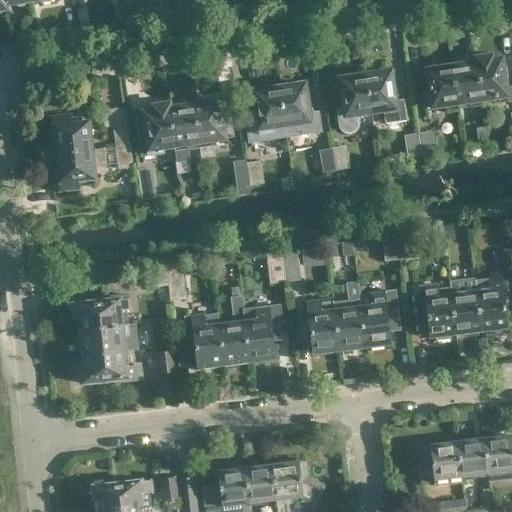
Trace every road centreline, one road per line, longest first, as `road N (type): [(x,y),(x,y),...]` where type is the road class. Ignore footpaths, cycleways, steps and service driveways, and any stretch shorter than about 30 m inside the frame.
road 1 (residential): [(0,71),(452,0)]
road 2 (residential): [(26,439),(357,400)]
road 3 (residential): [(26,439),(0,227)]
road 4 (residential): [(357,400),(511,379)]
